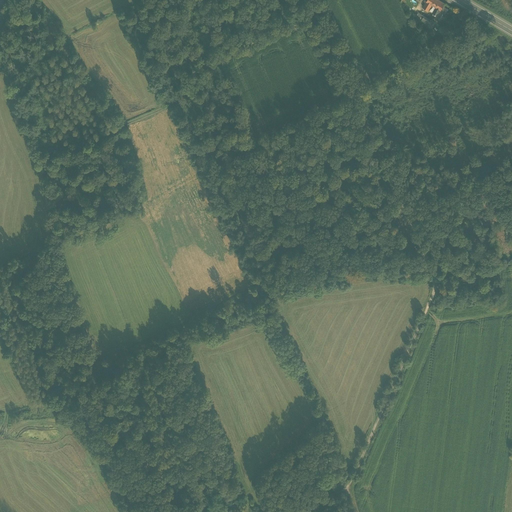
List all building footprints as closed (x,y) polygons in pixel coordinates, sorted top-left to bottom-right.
[(445,3),(439,0),(427,0),(426,2),(432,5),(434,6),(441,10),(442,7),(445,3)] [(432,5),(426,2),(423,8),(428,11),(432,5)] [(441,10),(434,6),(431,12),(444,20),(449,11),(442,7),(441,10)] [(434,21),(419,13),(414,21),(430,30),(434,21)] [(455,260),(448,261),(452,288),(450,288),(451,296),(461,295),(460,288),(471,286),(469,272),(458,274),(456,263),(455,263),(455,260)]
